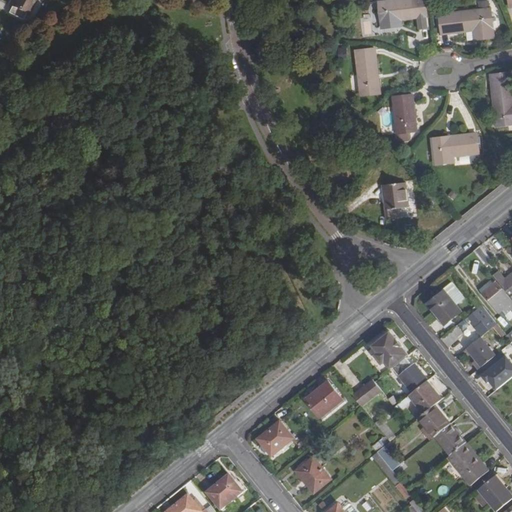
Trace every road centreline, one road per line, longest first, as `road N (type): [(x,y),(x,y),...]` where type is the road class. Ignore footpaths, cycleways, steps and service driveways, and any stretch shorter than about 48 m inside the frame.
road 1 (tertiary): [(234,0),(244,62),(269,129),(343,239)]
road 2 (residential): [(511,445),(390,295)]
road 3 (tertiary): [(224,431),(349,328)]
road 4 (tertiary): [(124,511),(224,431)]
